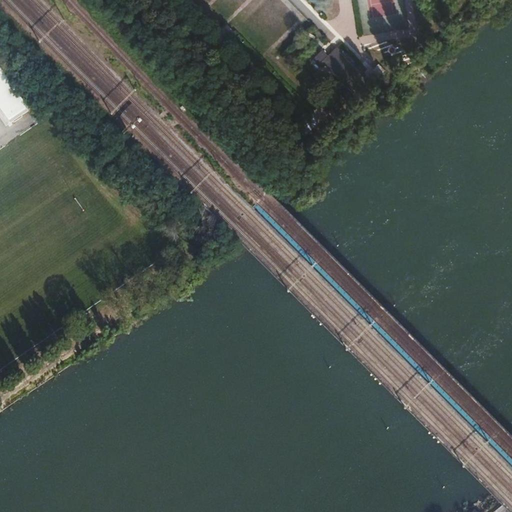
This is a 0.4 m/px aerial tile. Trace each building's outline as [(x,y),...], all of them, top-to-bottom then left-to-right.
[(226,28),(212,41),(219,48),(233,36),(226,28)] [(321,54),(311,63),(320,72),(324,69),(342,86),(355,74),(334,52),(326,59),(321,54)] [(377,68),(363,82),(369,88),(383,74),(377,68)] [(0,73),(0,99),(11,90),(0,73)] [(11,90),(0,99),(0,108),(7,118),(21,105),(11,90)] [(344,90),(323,110),(330,117),(352,97),(344,90)] [(21,105),(7,118),(11,123),(26,112),(21,105)] [(319,109),(310,117),(317,124),(326,116),(319,109)] [(310,117),(297,129),(304,136),(317,124),(310,117)]
